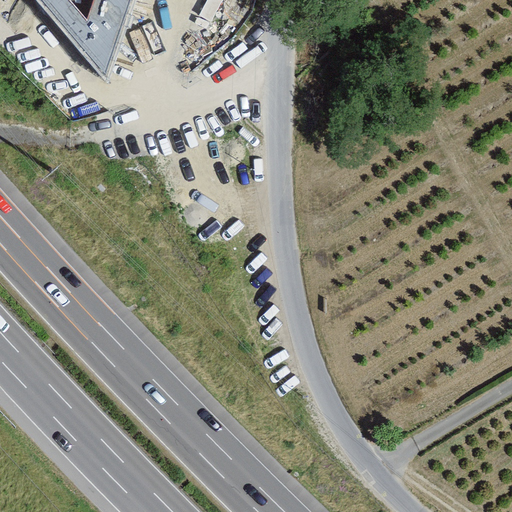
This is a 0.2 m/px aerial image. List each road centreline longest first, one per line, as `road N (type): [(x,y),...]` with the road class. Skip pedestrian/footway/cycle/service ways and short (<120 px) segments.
road 1 (residential): [(413,511),(347,438),(304,350),(288,289),(280,0)]
road 2 (motorway): [(272,511),(0,230)]
road 3 (motorway): [(0,345),(159,511)]
road 4 (track): [(511,384),(369,471)]
